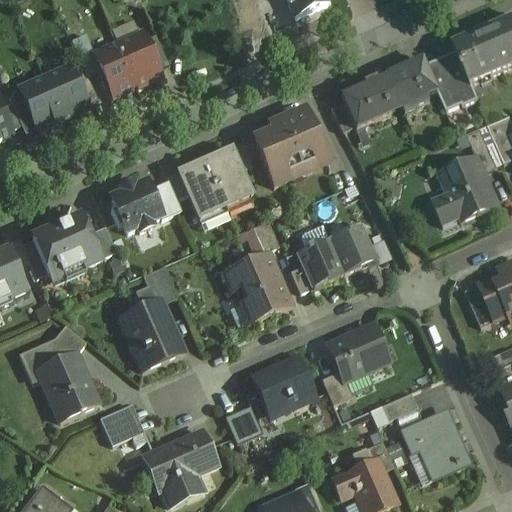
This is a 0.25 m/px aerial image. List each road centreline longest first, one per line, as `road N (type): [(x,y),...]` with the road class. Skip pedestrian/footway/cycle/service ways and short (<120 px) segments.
road 1 (residential): [(0,200),(373,39)]
road 2 (residential): [(416,285),(220,366),(177,401)]
road 3 (residential): [(511,492),(416,285)]
